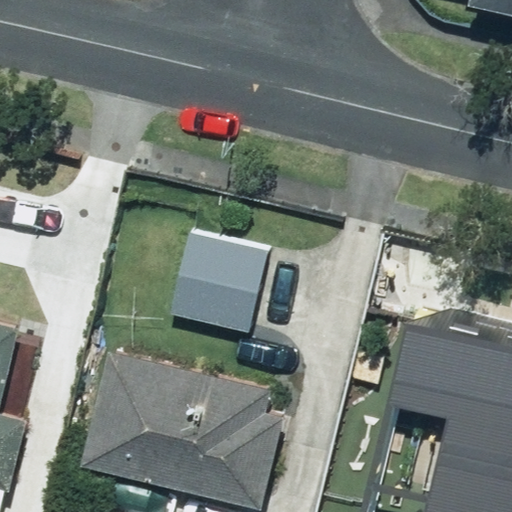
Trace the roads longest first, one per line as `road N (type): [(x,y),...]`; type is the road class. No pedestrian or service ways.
road 1 (residential): [(253,79),(511,142)]
road 2 (residential): [(0,21),(253,79)]
